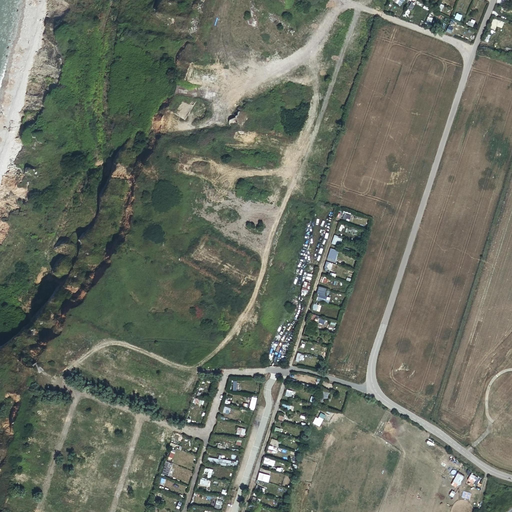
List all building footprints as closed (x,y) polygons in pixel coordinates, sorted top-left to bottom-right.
[(249,13),(249,18),(243,19),(244,32),(255,30),(254,13),(249,13)] [(356,30),(362,32),(365,26),(362,25),(363,20),(360,19),(356,30)] [(351,40),(348,48),(359,52),(362,43),(351,40)] [(220,72),(216,85),(230,89),(232,82),(235,83),(237,76),(220,72)] [(331,97),(329,103),(333,104),(332,105),(336,107),(339,99),(331,97)] [(172,112),(183,120),(195,103),(193,102),(190,105),(187,105),(180,101),(172,112)] [(229,126),(237,134),(251,119),(242,111),(240,111),(238,112),(236,117),(232,117),(233,120),(229,121),(228,123),(229,126)] [(323,121),(318,133),(326,136),(330,124),(328,122),(329,118),(325,116),(324,121),(323,121)] [(313,149),(311,158),(316,160),(319,151),(313,149)] [(303,178),(309,180),(313,171),(306,168),(303,178)] [(279,175),(276,185),(286,187),(288,177),(279,175)] [(295,183),(291,194),(297,196),(301,185),(295,183)] [(352,215),(344,213),(342,219),(350,222),(352,215)] [(334,237),(332,244),(340,247),(343,240),(334,237)] [(331,249),(328,258),(333,260),(336,251),(331,249)] [(325,271),(331,272),(333,264),(326,262),(325,268),(326,268),(325,271)] [(321,277),(320,282),(329,286),(331,280),(327,279),(328,278),(324,276),(324,278),(321,277)] [(288,312),(293,314),(294,312),(298,301),(297,301),(298,297),(294,295),(288,312)] [(311,316),(310,321),(318,323),(320,317),(313,315),(312,316),(311,316)] [(306,329),(305,334),(310,335),(314,336),(315,333),(311,332),(312,329),(307,328),(306,329)] [(109,348),(105,358),(115,362),(120,352),(109,348)] [(267,390),(261,388),(259,395),(260,396),(258,401),(263,402),(264,397),(265,397),(267,390)] [(322,391),(320,396),(318,395),(318,397),(320,398),(318,402),(322,403),(324,399),(327,400),(329,393),(322,391)] [(143,401),(154,406),(157,401),(152,399),(152,398),(145,395),(143,400),(144,401),(143,401)] [(117,411),(111,408),(108,416),(107,417),(104,416),(102,419),(108,421),(110,422),(110,421),(111,421),(112,419),(110,418),(111,417),(114,418),(117,411)] [(102,435),(108,437),(111,430),(107,428),(109,424),(106,422),(105,426),(103,430),(102,435)] [(162,448),(167,450),(170,441),(172,442),(172,443),(171,443),(169,447),(175,449),(180,437),(175,435),(174,438),(172,437),(173,434),(167,432),(162,448)] [(26,443),(31,444),(33,438),(28,436),(26,441),(25,440),(24,442),(26,443)] [(92,447),(96,448),(99,439),(97,439),(92,437),(90,445),(93,446),(92,447)] [(279,442),(272,439),(270,445),(278,448),(279,442)] [(219,449),(219,451),(227,452),(227,451),(230,452),(232,446),(228,445),(228,443),(221,442),(220,444),(218,443),(217,449),(219,449)] [(93,462),(102,465),(103,462),(102,461),(104,456),(103,456),(104,453),(101,452),(100,455),(96,454),(93,462)] [(135,455),(133,463),(137,464),(138,461),(141,462),(142,458),(135,455)] [(172,465),(166,463),(162,474),(168,476),(172,465)] [(90,477),(93,478),(95,475),(96,475),(97,472),(95,472),(97,467),(95,467),(95,466),(91,464),(88,475),(87,476),(89,477),(88,478),(90,478),(90,477)] [(19,471),(29,475),(31,470),(21,467),(20,468),(19,467),(18,470),(20,471),(19,471)] [(30,477),(19,473),(18,478),(16,477),(15,479),(25,483),(26,481),(28,481),(30,477)] [(260,473),(258,480),(268,482),(270,476),(260,473)] [(161,484),(159,490),(163,491),(167,480),(162,478),(160,484),(161,484)] [(135,482),(127,479),(125,487),(132,489),(132,490),(134,490),(136,483),(135,483),(135,482)] [(155,482),(149,479),(147,485),(153,488),(155,482)] [(83,491),(85,492),(87,489),(88,489),(91,481),(86,480),(84,487),(83,491)] [(69,495),(74,497),(75,494),(78,495),(79,492),(76,491),(76,490),(67,487),(65,492),(70,494),(69,495)] [(15,493),(14,499),(18,501),(19,499),(21,500),(22,496),(20,495),(20,493),(16,492),(13,491),(13,493),(15,493)] [(158,492),(155,500),(160,502),(163,494),(158,492)] [(81,496),(79,502),(86,505),(88,498),(85,497),(86,496),(83,495),(82,496),(81,496)] [(122,502),(125,503),(126,500),(133,503),(134,500),(134,499),(131,498),(131,499),(130,498),(130,497),(124,495),(122,502)]
